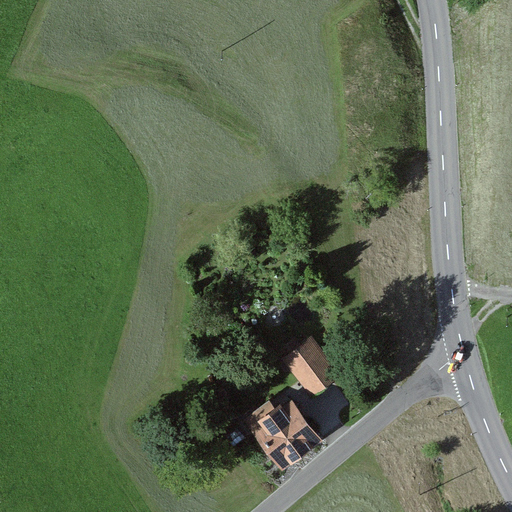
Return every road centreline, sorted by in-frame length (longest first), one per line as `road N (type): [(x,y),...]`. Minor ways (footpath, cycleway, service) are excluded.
road 1 (tertiary): [(463,350),(451,288),(432,0)]
road 2 (unclassified): [(463,350),(274,511)]
road 3 (tertiary): [(511,479),(463,350)]
